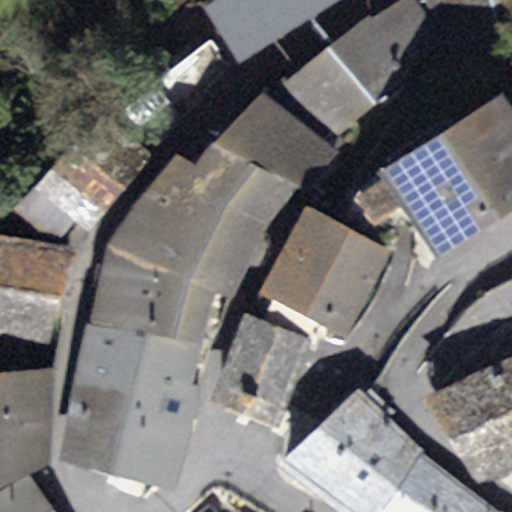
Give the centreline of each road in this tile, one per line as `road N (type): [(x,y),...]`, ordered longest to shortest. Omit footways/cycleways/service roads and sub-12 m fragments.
road 1 (residential): [(384,0),(195,121),(123,203),(98,245),(76,316),(56,444),(61,479),(105,511)]
road 2 (residential): [(167,511),(224,469),(302,511)]
road 3 (residential): [(407,401),(469,476),(511,505)]
